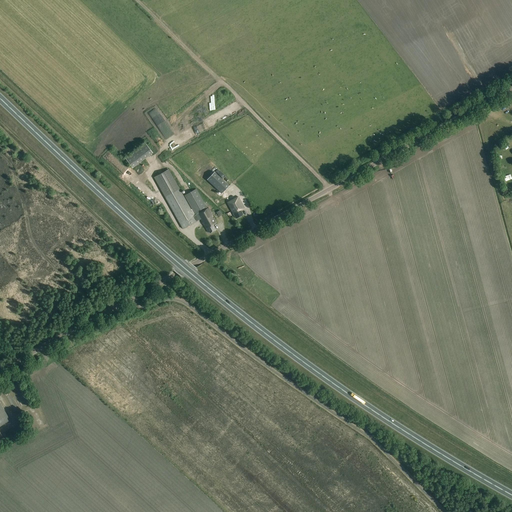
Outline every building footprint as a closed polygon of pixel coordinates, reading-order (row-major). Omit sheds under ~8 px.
[(197,78),(193,82),(196,85),(202,79),(196,73),(194,75),(197,78)] [(202,111),(210,108),(208,103),(200,106),(202,111)] [(227,107),(214,113),(217,118),(229,113),(227,107)] [(140,148),(119,162),(124,171),(145,157),(140,148)] [(104,156),(99,161),(104,166),(109,162),(104,156)] [(193,214),(184,196),(180,189),(179,188),(169,169),(154,177),(165,197),(183,228),(200,219),(208,233),(208,232),(209,232),(210,233),(216,230),(213,224),(216,223),(216,222),(208,208),(207,207),(197,189),(185,196),(194,213),(193,214)] [(222,194),(229,186),(215,172),(207,180),(222,194)] [(236,219),(243,215),(241,210),(244,208),(238,197),(227,203),(236,219)] [(231,215),(228,206),(222,208),(227,222),(232,221),(230,215),(231,215)] [(0,424),(10,420),(0,402),(0,424)]
